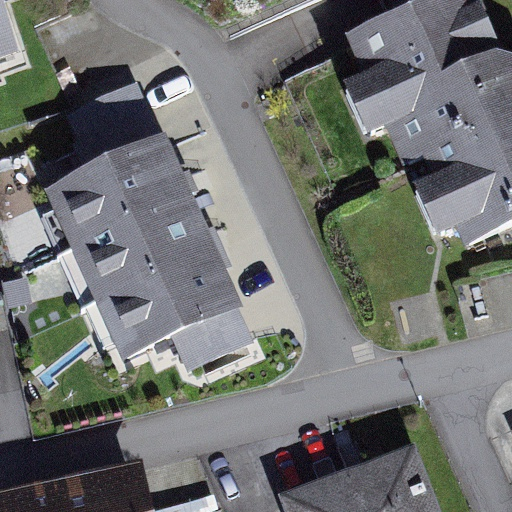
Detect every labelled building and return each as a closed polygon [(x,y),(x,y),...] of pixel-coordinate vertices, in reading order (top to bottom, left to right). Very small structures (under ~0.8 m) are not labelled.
[(0,75),(22,69),(0,4),(0,75)] [(511,70),(477,7),(354,73),(467,282),(511,257),(511,70)] [(94,182),(44,204),(123,379),(179,354),(190,378),(254,349),(137,91),(67,122),(94,182)] [(435,511),(421,472),(306,511),(435,511)] [(148,511),(144,495),(64,511),(148,511)]
